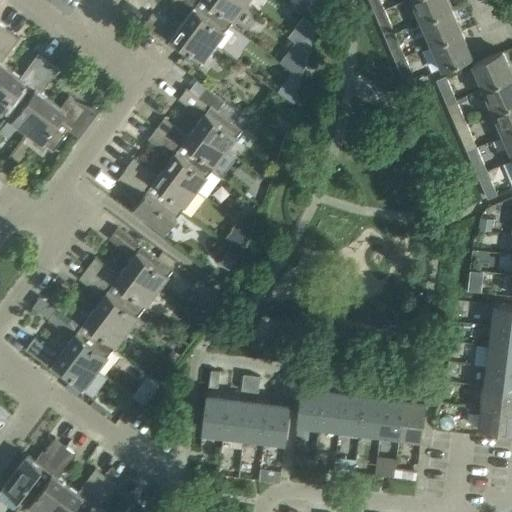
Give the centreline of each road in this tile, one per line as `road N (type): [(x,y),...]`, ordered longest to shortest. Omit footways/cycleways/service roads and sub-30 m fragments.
road 1 (residential): [(44,215),(135,89),(134,67),(91,34)]
road 2 (residential): [(263,511),(268,498),(291,491),(465,511)]
road 3 (residential): [(41,394),(60,395),(169,474)]
road 4 (residential): [(0,322),(57,234),(44,215)]
